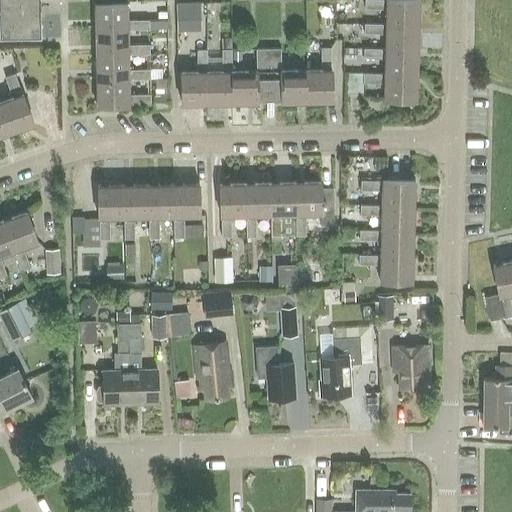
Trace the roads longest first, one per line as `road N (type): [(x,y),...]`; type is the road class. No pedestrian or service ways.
road 1 (residential): [(0,181),(85,152),(453,143)]
road 2 (residential): [(139,452),(444,441)]
road 3 (unclassified): [(444,441),(453,143)]
road 4 (residential): [(0,501),(96,452),(139,452)]
road 5 (unclassified): [(453,143),(458,0)]
